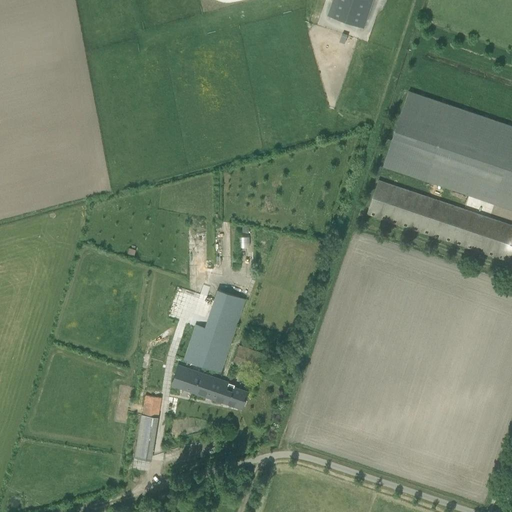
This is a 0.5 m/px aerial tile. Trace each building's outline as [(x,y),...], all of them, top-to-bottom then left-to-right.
[(333,0),(328,16),(364,29),(373,0),(333,0)] [(409,91),(383,166),(511,209),(511,126),(452,106),(409,91)] [(511,225),(378,181),(367,213),(511,262),(511,225)] [(217,379),(231,337),(244,299),(217,290),(204,328),(195,325),(181,367),(178,366),(172,384),(228,403),(241,407),(246,392),(233,387),(234,385),(217,379)] [(252,366),(257,350),(238,344),(233,360),(252,366)] [(145,395),(142,415),(157,417),(160,397),(145,395)] [(202,426),(203,423),(203,420),(202,418),(200,415),(199,414),(197,412),(195,411),(192,410),(189,410),(185,411),(182,413),(180,414),(179,416),(178,418),(177,420),(177,423),(178,428),(179,429),(181,432),(184,434),(185,435),(188,436),(190,436),(195,435),(197,434),(199,432),(200,431),(202,428),(202,426)] [(142,415),(141,425),(155,427),(157,417),(142,415)]
